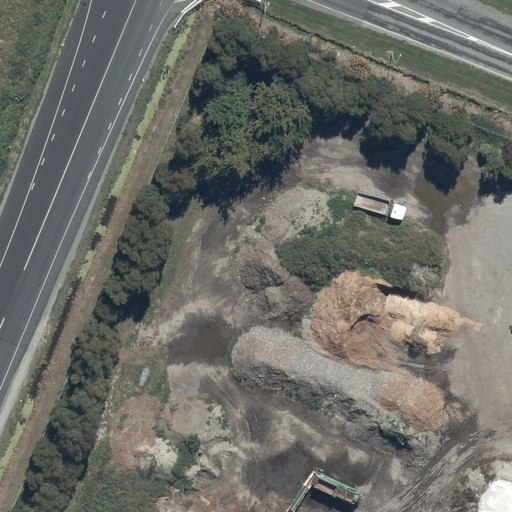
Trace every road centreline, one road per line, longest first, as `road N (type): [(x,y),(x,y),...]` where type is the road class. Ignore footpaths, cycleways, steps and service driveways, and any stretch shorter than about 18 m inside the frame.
road 1 (secondary): [(134,0),(0,323)]
road 2 (unclassified): [(511,56),(374,0)]
